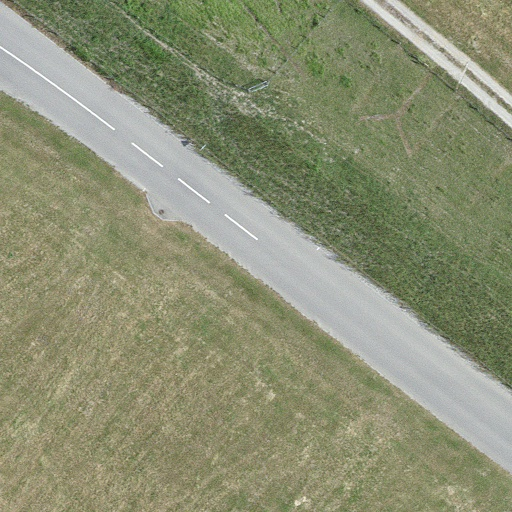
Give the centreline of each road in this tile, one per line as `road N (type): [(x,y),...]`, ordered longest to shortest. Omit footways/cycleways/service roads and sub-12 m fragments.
road 1 (unclassified): [(0,48),(511,439)]
road 2 (track): [(384,0),(511,117)]
